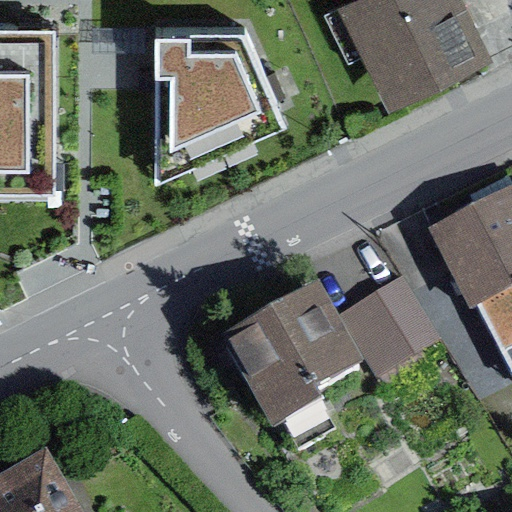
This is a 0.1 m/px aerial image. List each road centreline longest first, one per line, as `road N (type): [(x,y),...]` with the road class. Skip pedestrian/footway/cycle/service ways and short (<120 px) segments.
road 1 (residential): [(511,117),(94,321)]
road 2 (residential): [(94,321),(255,511)]
